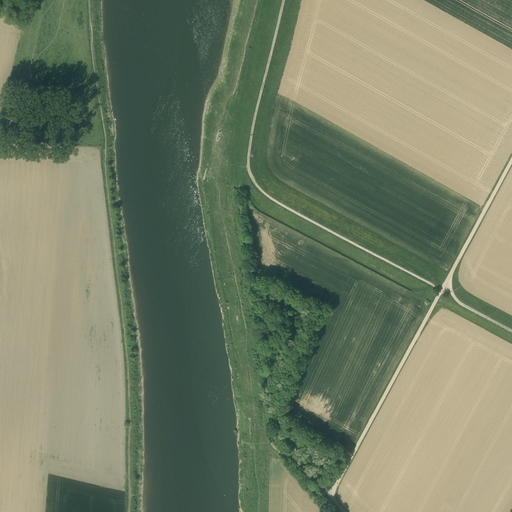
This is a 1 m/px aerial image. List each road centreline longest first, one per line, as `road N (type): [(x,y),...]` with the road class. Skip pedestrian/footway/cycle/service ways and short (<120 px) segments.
road 1 (track): [(127,511),(124,333),(89,0)]
road 2 (unclassified): [(343,511),(330,495),(511,161)]
road 3 (track): [(443,289),(266,195),(248,166)]
road 4 (track): [(248,166),(283,0)]
